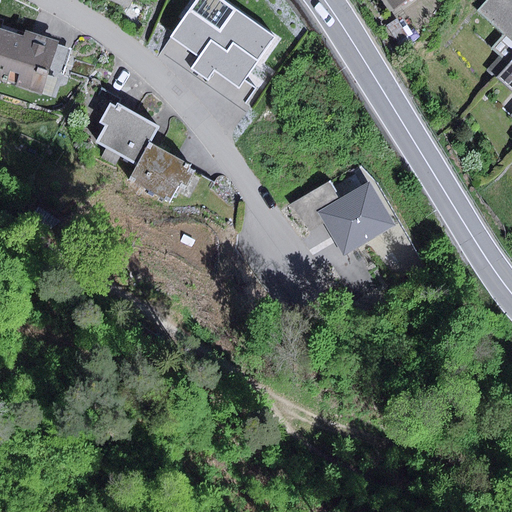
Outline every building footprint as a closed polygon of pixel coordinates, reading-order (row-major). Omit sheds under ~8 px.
[(129,0),(105,0),(125,9),(129,0)] [(220,0),(195,0),(171,37),(198,55),(190,68),(208,80),(213,71),(238,88),(274,35),(220,0)] [(384,0),(392,10),(406,0),(384,0)] [(511,0),(487,0),(476,12),(502,35),(491,48),(509,64),(511,60),(511,0)] [(21,36),(0,28),(0,81),(39,95),(57,40),(23,29),(21,36)] [(511,60),(509,64),(497,78),(511,91),(511,115),(511,116),(511,60)] [(104,126),(116,104),(120,98),(101,87),(84,115),(104,126)] [(95,143),(137,165),(149,142),(158,126),(116,104),(104,126),(95,143)] [(191,165),(149,142),(137,165),(129,179),(171,202),(174,195),(189,168),(191,165)] [(214,182),(189,168),(174,195),(199,209),(214,182)] [(308,232),(323,223),(316,212),(338,199),(327,181),(290,203),(308,232)] [(338,199),(316,212),(323,223),(343,255),(393,224),(367,181),(338,199)] [(39,208),(33,216),(50,228),(61,221),(39,208)]
